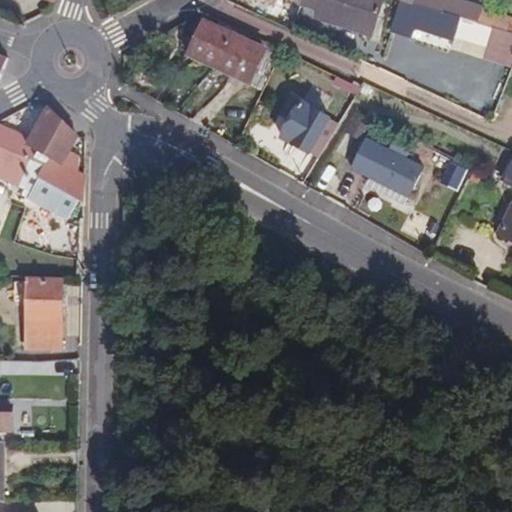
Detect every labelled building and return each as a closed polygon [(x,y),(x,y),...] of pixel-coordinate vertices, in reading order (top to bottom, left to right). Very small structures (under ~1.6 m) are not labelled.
[(258,0),(279,11),(282,1),(303,8),(305,0),(258,0)] [(305,0),(303,8),(320,14),(318,18),(373,36),(385,0),(305,0)] [(393,0),(405,3),(443,15),(445,16),(450,0),(393,0)] [(478,26),(481,16),(484,9),(456,0),(450,0),(445,16),(461,21),(478,26)] [(443,15),(405,3),(395,34),(414,41),(418,31),(437,37),(443,15)] [(437,37),(454,42),(461,21),(445,16),(443,15),(437,37)] [(478,26),(511,36),(511,26),(481,16),(478,26)] [(509,71),(511,62),(511,36),(478,26),(461,21),(454,42),(451,52),(509,71)] [(265,53),(204,24),(188,56),(250,85),(265,53)] [(9,61),(0,57),(0,82),(1,82),(9,61)] [(358,98),(362,91),(338,80),(334,87),(358,98)] [(283,139),(319,161),(340,127),(303,105),(283,139)] [(70,224),(81,202),(86,205),(87,178),(81,175),(86,162),(71,153),(79,139),(50,110),(28,147),(0,134),(0,180),(10,185),(16,173),(40,181),(29,202),(70,224)] [(427,172),(370,143),(354,173),(412,202),(427,172)] [(511,204),(498,234),(511,241),(511,204)] [(26,218),(18,236),(44,247),(52,229),(26,218)] [(32,283),(29,348),(63,349),(65,283),(32,283)] [(0,430),(15,431),(15,406),(0,405),(0,430)]
